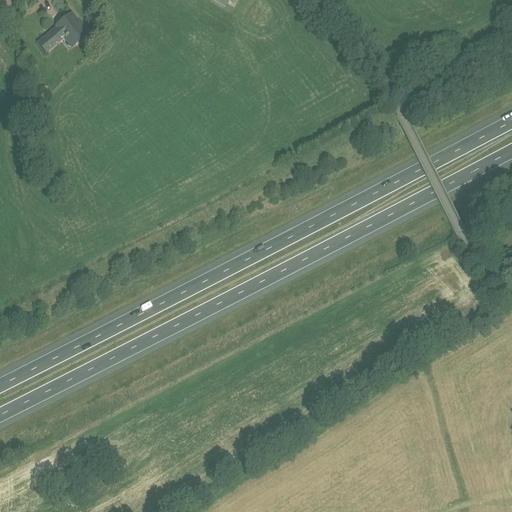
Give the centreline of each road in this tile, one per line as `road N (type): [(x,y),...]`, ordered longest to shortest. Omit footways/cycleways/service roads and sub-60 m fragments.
road 1 (motorway): [(0,419),(511,155)]
road 2 (motorway): [(511,119),(0,382)]
